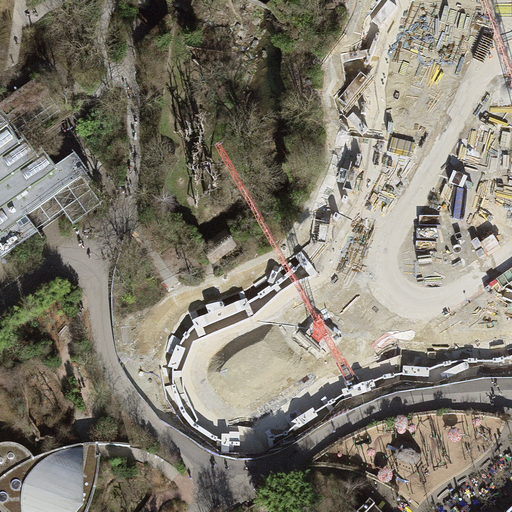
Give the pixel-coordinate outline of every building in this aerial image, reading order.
[(302,3),(297,0),(273,0),(265,10),(283,25),(289,18),(301,28),(310,18),(298,8),(302,3)] [(0,258),(38,232),(26,216),(52,198),(71,224),(100,204),(86,185),(90,182),(84,173),(87,172),(73,152),(53,167),(40,148),(34,153),(23,137),(59,112),(34,79),(0,103),(0,258)] [(225,235),(202,252),(212,266),(217,262),(235,248),(225,235)] [(85,511),(90,502),(94,488),(98,467),(99,451),(99,442),(89,443),(75,444),(55,450),(34,458),(27,449),(16,444),(3,443),(0,444),(0,511),(85,511)] [(140,511),(151,498),(153,489),(144,479),(121,478),(108,485),(101,506),(103,511),(140,511)] [(381,511),(370,500),(358,511),(381,511)]
